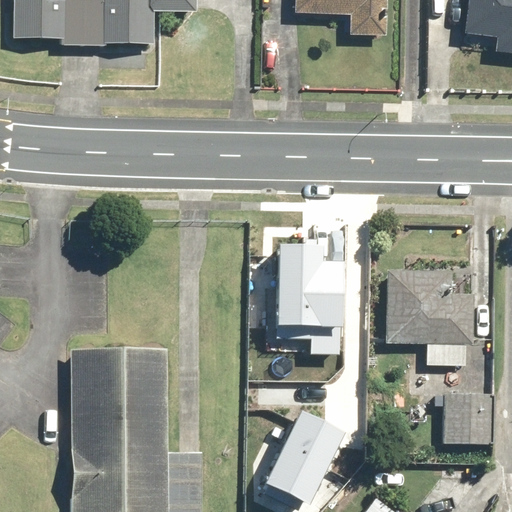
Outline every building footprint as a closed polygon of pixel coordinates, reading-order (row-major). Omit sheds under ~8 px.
[(16,0),(14,44),(156,51),(158,12),(198,14),(198,0),(16,0)] [(388,0),(299,0),(299,14),(349,16),(348,35),(387,37),(388,0)] [(511,0),(472,0),(470,36),(496,38),(495,53),(511,54),(511,0)] [(312,318),(311,346),(334,347),(338,256),(314,255),(315,246),(277,245),(274,316),(312,318)] [(388,273),(388,344),(475,344),(475,273),(388,273)] [(168,351),(73,351),(72,511),(201,511),(201,457),(168,457),(168,351)] [(296,357),(256,356),(255,395),(295,396),(296,357)] [(405,384),(384,384),(383,407),(405,407),(405,384)] [(443,394),(444,445),(489,444),(488,393),(443,394)] [(300,408),(264,483),(304,502),(340,427),(300,408)]
